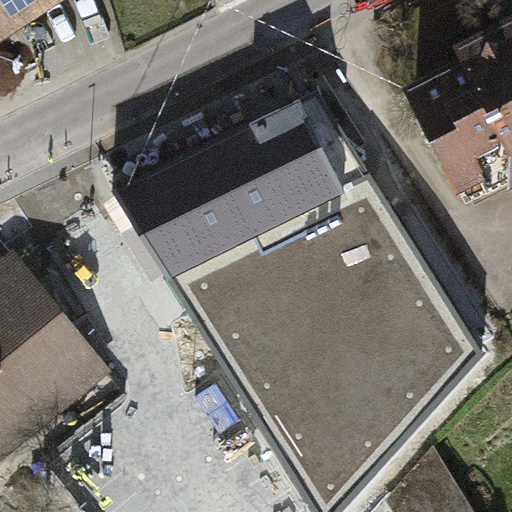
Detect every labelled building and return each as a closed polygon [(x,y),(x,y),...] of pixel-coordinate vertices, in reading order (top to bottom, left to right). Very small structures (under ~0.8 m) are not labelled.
[(0,0),(0,39),(62,0),(0,0)] [(479,187),(485,197),(511,183),(511,28),(462,53),(469,68),(412,96),(462,195),(479,187)] [(316,95),(117,195),(314,511),(342,511),(483,350),(316,95)] [(0,436),(100,359),(22,263),(0,280),(0,436)] [(379,511),(460,511),(423,452),(375,504),(379,511)]
